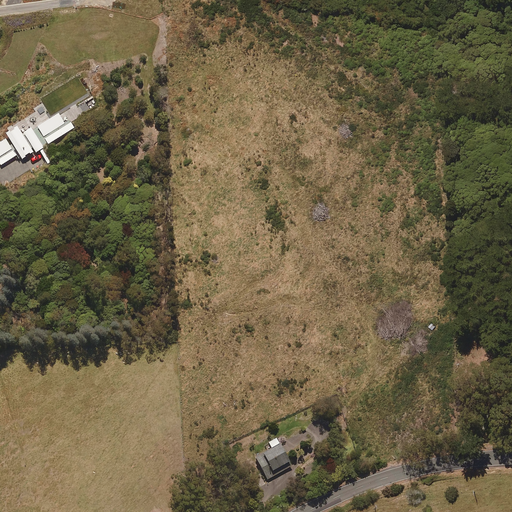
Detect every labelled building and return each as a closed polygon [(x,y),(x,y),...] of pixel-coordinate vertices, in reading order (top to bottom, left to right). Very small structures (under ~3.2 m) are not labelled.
[(67,126),(60,116),(39,129),(50,145),(75,128),(72,123),(67,126)] [(34,153),(19,129),(8,136),(23,160),(34,153)] [(26,135),(37,154),(41,151),(49,164),(52,162),(33,130),(26,135)] [(17,156),(7,141),(0,145),(0,163),(2,166),(17,156)] [(292,468),(277,442),(268,447),(271,454),(255,463),(267,482),(292,468)] [(317,471),(314,466),(303,473),(306,478),(317,471)]
